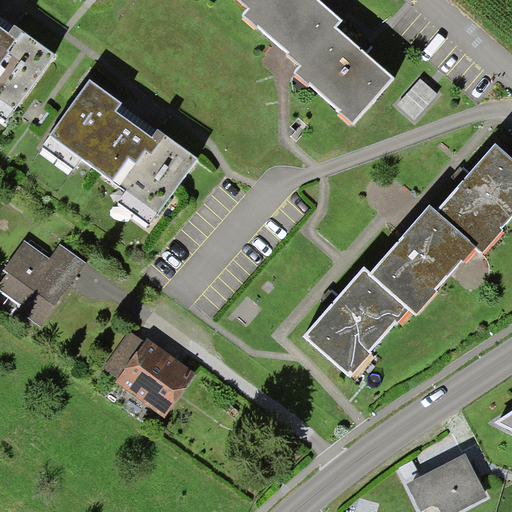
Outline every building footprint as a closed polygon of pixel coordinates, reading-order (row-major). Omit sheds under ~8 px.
[(236,0),(249,11),(259,0),(236,0)] [(242,20),(302,71),(336,33),(343,25),(313,0),(259,0),(249,11),(242,20)] [(0,118),(5,121),(52,56),(13,28),(11,32),(8,35),(0,29),(0,118)] [(302,71),(296,78),(354,130),(394,85),(360,54),(336,33),(302,71)] [(421,81),(400,104),(415,119),(436,95),(421,81)] [(90,83),(41,148),(73,172),(83,159),(127,191),(119,201),(149,224),(196,161),(160,134),(158,137),(154,142),(114,113),(120,105),(90,83)] [(469,179),(435,219),(473,253),(482,259),(511,225),(511,164),(495,150),(469,179)] [(407,240),(372,279),(410,313),(418,320),(437,299),(434,296),(473,253),(435,219),(431,215),(407,240)] [(41,327),(86,264),(59,246),(50,259),(25,242),(3,273),(6,276),(0,284),(0,291),(19,305),(16,310),(41,327)] [(305,342),(353,383),(373,361),(369,358),(410,313),(372,279),(365,273),(339,302),(305,342)] [(118,381),(145,343),(130,332),(102,369),(118,381)] [(145,343),(118,381),(115,385),(166,420),(197,375),(172,358),(147,341),(145,343)] [(511,414),(497,425),(511,433),(511,414)] [(466,457),(407,487),(419,511),(464,511),(488,500),(474,473),(466,457)]
